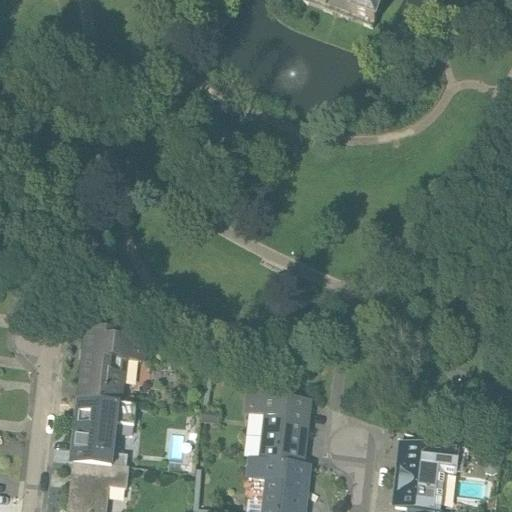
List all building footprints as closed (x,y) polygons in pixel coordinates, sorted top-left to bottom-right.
[(346,26),(377,37),(389,0),(300,0),(297,9),(327,19),(329,11),(349,18),(346,26)] [(79,405),(122,410),(127,368),(145,370),(148,347),(127,345),(128,338),(84,334),(76,405),(79,405)] [(263,422),(259,466),(305,471),(312,406),(247,400),(245,420),(263,422)] [(133,433),(136,411),(122,410),(79,405),(72,468),(112,473),(116,431),(133,433)] [(399,447),(392,511),(442,511),(445,485),(457,486),(460,454),(399,447)] [(307,511),(312,471),(305,471),(259,466),(247,465),(245,486),(264,488),(261,511),(307,511)] [(128,474),(112,473),(72,468),(67,511),(106,511),(109,492),(126,494),(128,474)]
